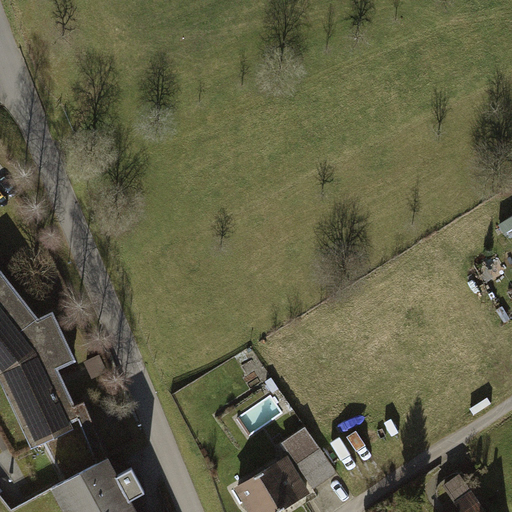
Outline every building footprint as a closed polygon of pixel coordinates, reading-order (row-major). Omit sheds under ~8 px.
[(0,383),(34,453),(46,448),(64,478),(105,457),(83,403),(75,406),(58,370),(74,363),(51,314),(38,323),(1,273),(0,274),(0,383)] [(308,429),(284,445),(315,491),(339,476),(308,429)] [(289,456),(236,487),(250,511),(284,511),(312,496),(289,456)] [(133,511),(129,505),(144,498),(131,473),(117,479),(107,461),(48,490),(60,511),(133,511)] [(486,511),(461,475),(444,486),(461,511),(486,511)]
